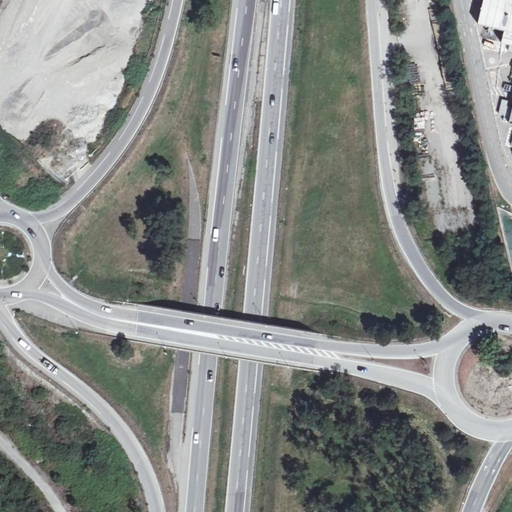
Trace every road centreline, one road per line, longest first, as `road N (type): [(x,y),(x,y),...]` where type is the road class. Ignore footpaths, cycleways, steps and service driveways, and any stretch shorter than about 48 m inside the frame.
road 1 (motorway): [(246,0),(193,511)]
road 2 (motorway): [(235,511),(282,0)]
road 3 (motorway): [(487,321),(437,290),(397,218),(372,0)]
road 4 (secondary): [(36,278),(111,320),(327,355)]
road 5 (motorway): [(177,0),(134,128),(78,197),(25,220)]
road 6 (motorway): [(0,307),(25,346),(116,421),(139,454),(159,511)]
road 7 (secondary): [(453,344),(327,355)]
road 8 (secondary): [(327,355),(446,393)]
